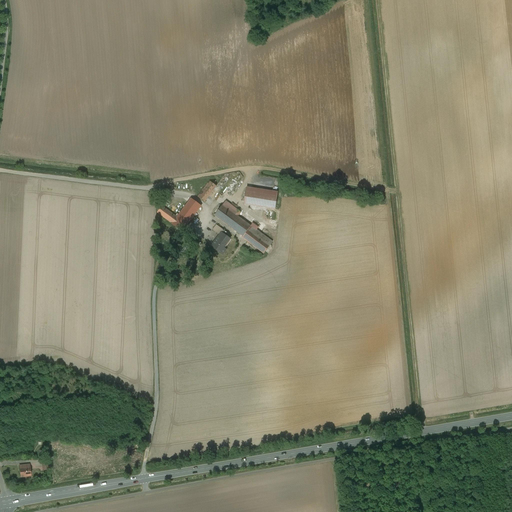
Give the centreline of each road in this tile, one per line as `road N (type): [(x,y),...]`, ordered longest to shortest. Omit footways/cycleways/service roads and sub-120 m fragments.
road 1 (primary): [(511,416),(2,503)]
road 2 (track): [(149,186),(249,167),(388,188)]
road 3 (track): [(0,168),(178,190),(206,206)]
